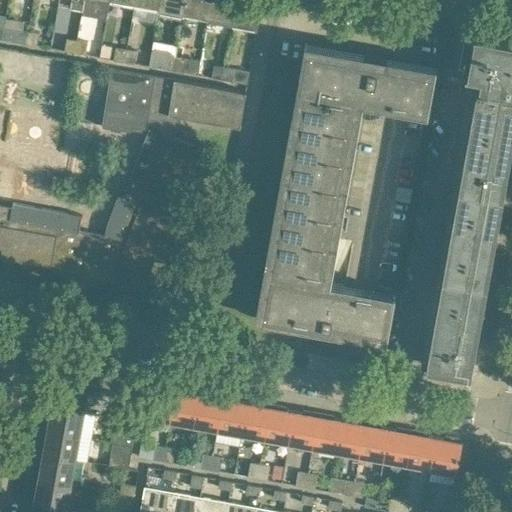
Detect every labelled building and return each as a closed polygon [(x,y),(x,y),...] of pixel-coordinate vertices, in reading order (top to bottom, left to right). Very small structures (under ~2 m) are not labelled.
[(71,0),(71,7),(83,9),(84,0),(71,0)] [(84,0),(83,9),(82,15),(107,19),(110,2),(110,0),(84,0)] [(135,0),(134,7),(158,11),(160,0),(135,0)] [(160,0),(158,11),(183,16),(185,0),(160,0)] [(185,0),(183,16),(207,20),(210,0),(185,0)] [(210,0),(207,20),(232,24),(236,0),(210,0)] [(236,0),(232,24),(257,29),(262,0),(236,0)] [(4,25),(2,39),(27,44),(30,29),(4,25)] [(511,35),(474,28),(467,71),(481,74),(479,83),(477,83),(426,363),(472,372),(472,370),(471,370),(511,145),(511,35)] [(30,29),(27,44),(39,46),(42,31),(30,29)] [(64,50),(75,52),(78,38),(66,36),(64,50)] [(89,40),(78,38),(75,52),(87,54),(89,40)] [(255,318),(338,333),(351,336),(387,342),(395,294),(346,285),(331,282),(364,103),(428,115),(437,67),(387,58),(386,58),(364,54),(363,61),(345,57),(346,51),(307,44),(307,43),(305,43),(255,318)] [(113,59),(124,61),(127,47),(115,45),(113,59)] [(138,49),(127,47),(124,61),(136,63),(138,49)] [(151,52),(148,66),(173,70),(176,56),(151,52)] [(176,56),(173,70),(185,72),(187,58),(176,56)] [(0,64),(0,194),(1,194),(2,193),(3,192),(5,190),(6,188),(7,187),(11,176),(183,208),(195,140),(235,148),(239,128),(220,125),(225,96),(144,81),(142,90),(0,64)] [(210,77),(222,79),(224,66),(212,64),(210,77)] [(222,79),(247,83),(250,71),(224,66),(222,79)] [(53,398),(52,406),(84,412),(89,388),(56,382),(56,383),(53,383),(50,398),(53,398)] [(149,399),(144,426),(168,431),(170,422),(176,386),(161,383),(161,386),(152,384),(149,399)] [(192,388),(176,386),(170,422),(193,426),(199,393),(192,392),(192,388)] [(134,388),(133,395),(140,396),(141,389),(134,388)] [(208,395),(199,393),(193,426),(217,430),(224,394),(208,391),(208,395)] [(217,430),(215,442),(239,446),(241,435),(247,402),(239,400),(239,397),(224,394),(217,430)] [(122,404),(119,419),(137,422),(141,398),(127,395),(125,405),(122,404)] [(255,403),(247,402),(241,435),(265,439),(271,403),(256,400),(255,403)] [(287,406),(271,403),(265,439),(288,443),(294,410),(286,409),(287,406)] [(47,414),(45,429),(80,436),(92,438),(96,414),(84,412),(52,406),(50,414),(47,414)] [(303,412),(294,410),(288,443),(312,447),(319,412),(303,409),(303,412)] [(334,414),(319,412),(312,447),(336,452),(342,419),(334,417),(334,414)] [(350,420),(342,419),(336,452),(360,456),(366,420),(351,417),(350,420)] [(382,423),(366,420),(360,456),(383,460),(389,427),(381,426),(382,423)] [(397,429),(389,427),(383,460),(407,464),(414,429),(398,426),(397,429)] [(44,445),(43,454),(76,459),(80,436),(44,429),(42,445),(44,445)] [(429,432),(414,429),(407,464),(431,469),(437,436),(428,435),(429,432)] [(110,441),(113,442),(133,445),(134,435),(112,431),(110,441)] [(444,437),(437,436),(431,469),(455,473),(461,440),(459,440),(460,437),(445,434),(444,437)] [(133,445),(113,442),(109,465),(128,469),(133,445)] [(155,448),(153,460),(162,462),(165,448),(155,446),(155,448)] [(174,449),(165,448),(162,462),(172,463),(174,449)] [(39,461),(36,477),(71,483),(76,459),(43,454),(41,462),(39,461)] [(200,469),(210,470),(212,456),(203,455),(200,469)] [(222,458),(212,456),(210,470),(219,472),(222,458)] [(248,477),(257,479),(260,465),(250,463),(248,477)] [(269,467),(260,465),(257,479),(267,481),(269,467)] [(174,480),(176,471),(162,468),(160,477),(174,480)] [(295,486),(305,488),(307,473),(298,472),(295,486)] [(202,485),(204,476),(190,473),(188,482),(202,485)] [(317,475),(307,473),(305,488),(314,489),(317,475)] [(36,493),(34,501),(67,507),(71,483),(36,477),(33,492),(36,493)] [(230,490),(232,481),(218,479),(216,488),(230,490)] [(341,494),(350,496),(353,482),(343,480),(341,494)] [(362,483),(353,482),(350,496),(360,498),(362,483)] [(120,483),(119,492),(134,495),(136,485),(120,483)] [(258,495),(260,486),(246,484),(244,493),(258,495)] [(139,511),(168,511),(172,491),(145,486),(139,511)] [(286,500),(287,491),(274,489),(272,498),(286,500)] [(168,511),(197,511),(200,496),(172,491),(168,511)] [(134,495),(119,492),(117,502),(133,504),(134,495)] [(314,505),(315,496),(302,494),(300,503),(314,505)] [(197,511),(226,511),(228,501),(200,496),(197,511)] [(365,499),(364,507),(375,509),(377,498),(366,496),(365,499)] [(388,511),(393,511),(398,511),(401,499),(391,497),(388,511)] [(343,501),(329,499),(327,508),(341,510),(343,501)] [(408,511),(410,500),(401,499),(398,511),(408,511)] [(66,511),(67,507),(34,501),(33,509),(30,508),(29,511),(66,511)] [(226,511),(254,511),(256,506),(228,501),(226,511)]
